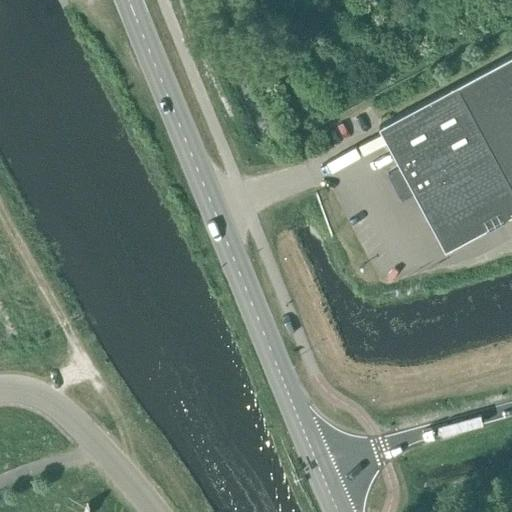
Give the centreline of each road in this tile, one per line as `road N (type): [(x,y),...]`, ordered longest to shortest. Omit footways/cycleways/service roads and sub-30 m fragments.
road 1 (tertiary): [(319,472),(128,0)]
road 2 (motorway): [(511,409),(319,472)]
road 3 (unclassified): [(146,511),(104,454),(54,410),(0,395)]
